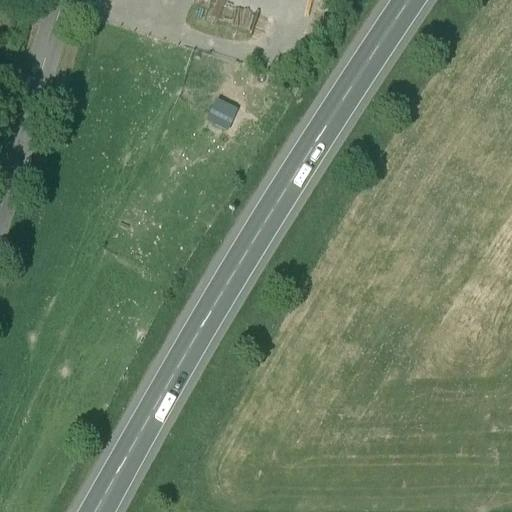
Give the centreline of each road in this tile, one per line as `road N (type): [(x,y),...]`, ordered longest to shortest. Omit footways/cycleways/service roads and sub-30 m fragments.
road 1 (primary): [(99,511),(260,225),(412,0)]
road 2 (tertiary): [(0,171),(54,0)]
